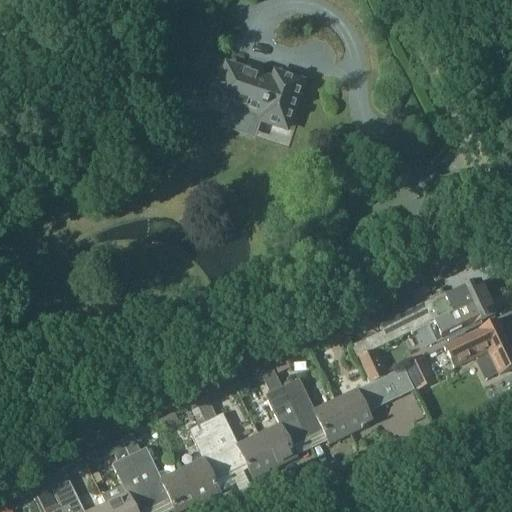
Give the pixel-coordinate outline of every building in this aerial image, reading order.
[(183,72),(203,78),(220,26),(189,16),(180,44),(191,47),(183,72)] [(302,85),(300,85),(277,77),(275,82),(226,65),(219,87),(217,88),(215,89),(213,95),(214,96),(215,98),(214,102),(231,108),(261,118),(262,118),(261,122),(286,131),(288,126),(291,125),(293,119),(292,116),(292,115),(292,112),(296,103),(297,100),(298,99),(300,98),(302,92),(300,88),(302,85)] [(434,284),(459,272),(451,257),(427,269),(434,284)] [(494,315),(478,284),(446,300),(444,296),(378,328),(381,334),(351,349),(356,360),(409,333),(410,335),(416,332),(424,350),(436,344),(494,315)] [(454,370),(508,345),(498,324),(444,349),(454,370)] [(388,378),(376,352),(357,361),(370,387),(335,404),(351,436),(372,426),(367,415),(413,393),(403,371),(388,378)] [(503,388),(511,383),(511,357),(493,366),(503,388)] [(415,393),(431,386),(418,361),(403,368),(415,393)] [(276,381),(292,374),(287,364),(271,371),(276,381)] [(315,414),(300,383),(283,391),(307,442),(323,434),(329,446),(351,436),(335,404),(315,414)] [(275,470),(297,460),(291,449),(307,442),(283,391),(265,399),(279,428),(259,438),(275,470)] [(238,448),(223,417),(206,425),(231,476),(247,468),(253,481),(275,470),(259,438),(238,448)] [(198,505),(220,494),(215,483),(231,476),(206,425),(189,433),(203,462),(183,472),(198,505)] [(119,462),(129,457),(121,441),(111,446),(119,462)] [(160,477),(148,451),(130,460),(154,510),(170,503),(174,511),(182,511),(198,505),(183,472),(170,478),(169,477),(168,476),(165,475),(164,475),(162,475),(160,477)] [(107,511),(150,511),(154,510),(130,460),(113,468),(123,489),(101,498),(105,507),(107,511)] [(94,511),(83,511),(71,485),(64,471),(46,479),(61,511),(107,511),(105,507),(94,511)] [(61,511),(46,479),(28,488),(39,511),(61,511)]
